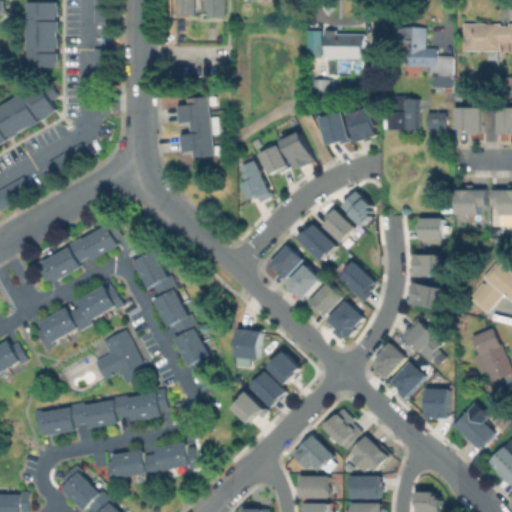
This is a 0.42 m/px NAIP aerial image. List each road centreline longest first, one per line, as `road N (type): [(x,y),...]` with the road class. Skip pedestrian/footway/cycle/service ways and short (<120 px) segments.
road 1 (residential): [(132,166),(490,511)]
road 2 (residential): [(202,511),(373,334),(391,294),(390,221)]
road 3 (residential): [(234,267),(314,189),(381,164)]
road 4 (residential): [(139,0),(132,166)]
road 5 (residential): [(132,166),(0,243)]
